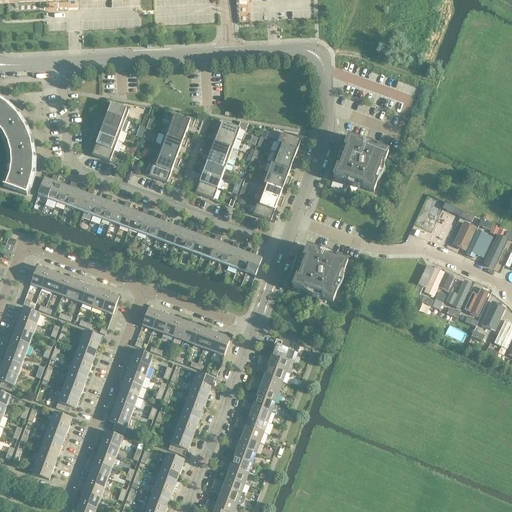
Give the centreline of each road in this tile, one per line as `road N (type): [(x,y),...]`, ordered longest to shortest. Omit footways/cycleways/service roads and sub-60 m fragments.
road 1 (tertiary): [(293,220),(326,130),(324,70),(314,53),(60,63)]
road 2 (residential): [(283,245),(70,164),(60,63)]
road 3 (residential): [(0,469),(58,490),(72,484),(142,286)]
road 4 (residential): [(511,289),(430,251),(362,245),(293,220)]
road 5 (tertiary): [(181,511),(253,328)]
road 6 (track): [(338,48),(456,92)]
road 7 (residential): [(142,286),(24,246)]
